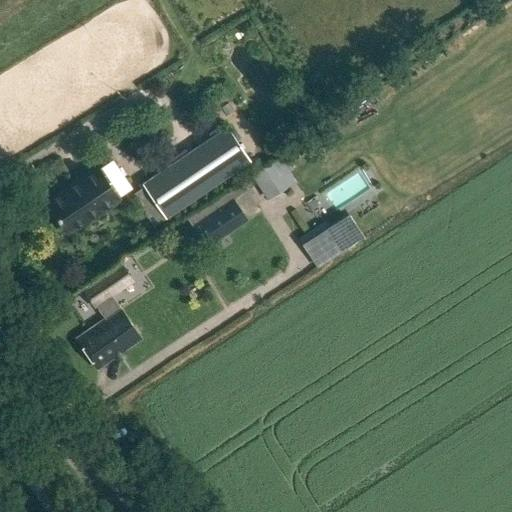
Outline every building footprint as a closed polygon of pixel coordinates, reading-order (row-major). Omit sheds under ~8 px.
[(145,186),(163,213),(246,157),(228,130),(145,186)] [(96,164),(68,184),(71,188),(64,193),(63,190),(45,202),(65,232),(88,217),(85,214),(95,207),(99,213),(119,199),(96,164)] [(252,177),(268,204),(287,192),(272,166),(252,177)] [(192,226),(206,246),(246,219),(232,199),(192,226)] [(346,251),(331,228),(317,237),(332,260),(346,251)] [(140,338),(119,307),(111,313),(102,300),(130,281),(122,267),(85,292),(94,305),(96,303),(106,317),(76,338),(97,368),(140,338)]
